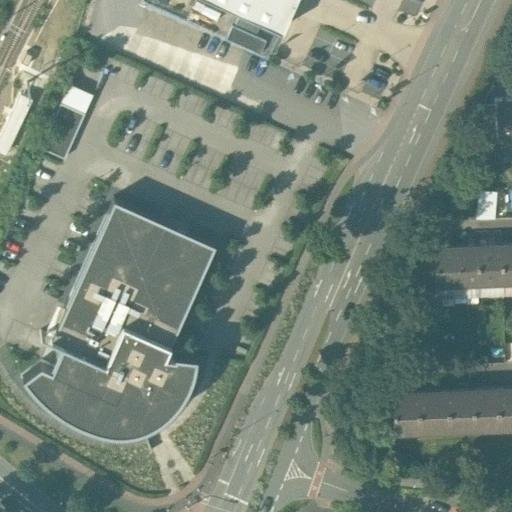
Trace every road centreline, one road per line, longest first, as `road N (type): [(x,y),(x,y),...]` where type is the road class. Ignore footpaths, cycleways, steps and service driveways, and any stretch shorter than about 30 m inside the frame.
road 1 (secondary): [(332,304),(474,0)]
road 2 (secondary): [(332,304),(230,511)]
road 3 (secondary): [(282,466),(332,304)]
road 4 (residential): [(400,511),(282,466)]
